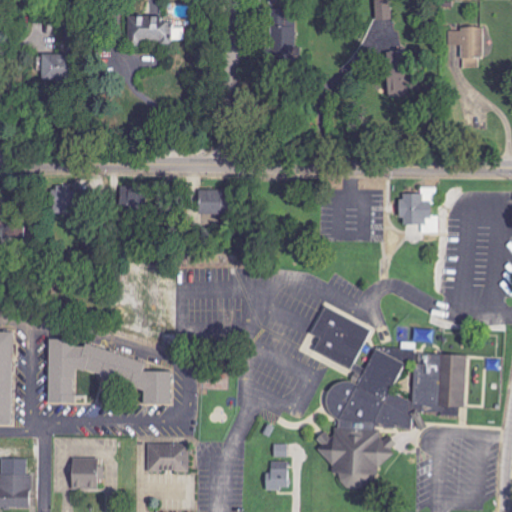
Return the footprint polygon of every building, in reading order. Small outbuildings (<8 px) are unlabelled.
[(373,0),(375,20),(392,20),(390,0),(373,0)] [(165,16),(127,15),(126,45),(139,46),(139,42),(169,43),(169,39),(183,40),(183,27),(165,26),(165,16)] [(449,45),(462,45),(463,69),(480,69),(480,59),(484,58),(484,28),(448,29),(449,45)] [(384,97),(417,96),(416,73),(400,74),(400,51),(383,52),(384,97)] [(66,55),(35,54),(34,81),(65,82),(66,55)] [(71,214),(72,186),(55,185),(54,213),(71,214)] [(122,213),(145,213),(146,185),(123,185),(122,213)] [(437,188),(423,188),(422,194),(401,193),(401,224),(421,225),(421,233),(440,233),(440,216),(431,216),(432,204),(436,204),(437,188)] [(200,214),(229,214),(229,190),(199,190),(200,214)] [(320,338),(314,352),(352,370),(371,329),(325,307),(312,334),(320,338)] [(0,423),(0,338),(20,338),(21,423),(0,423)] [(83,377),(83,409),(55,410),(54,344),(83,344),(84,352),(93,352),(152,371),(149,380),(176,379),(177,415),(146,415),(146,396),(83,377)] [(469,357),(418,352),(413,401),(392,392),(405,362),(375,349),(360,383),(344,381),(329,387),(327,408),(339,419),(338,428),(321,435),(319,439),(332,474),(339,474),(344,488),(358,490),(377,483),(380,478),(381,470),(391,458),(393,440),(382,438),(382,433),(375,426),(410,430),(415,417),(428,412),(460,415),(460,408),(464,407),(469,357)] [(289,457),(289,444),(275,444),(274,457),(289,457)] [(149,471),(190,472),(190,446),(149,445),(149,471)] [(104,479),(104,466),(99,466),(99,458),(70,459),(71,490),(99,489),(98,479),(104,479)] [(28,459),(2,459),(2,474),(0,473),(0,508),(32,508),(32,474),(28,475),(28,459)] [(266,489),(289,490),(290,462),(272,461),(272,473),(266,473),(266,489)]
